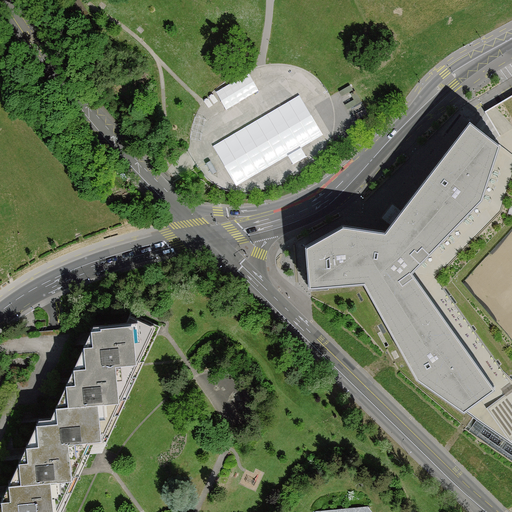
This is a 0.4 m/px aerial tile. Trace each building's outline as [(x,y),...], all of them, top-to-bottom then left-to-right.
[(78,0),(69,7),(77,19),(86,12),(78,0)] [(244,0),(244,13),(254,13),(254,24),(264,24),(265,0),(244,0)] [(204,13),(184,13),(184,44),(205,43),(204,13)] [(300,96),(213,146),(236,186),(269,167),(274,175),(307,156),(302,147),(323,135),(300,96)] [(511,96),(485,112),(501,136),(511,137),(511,96)] [(343,225),(305,247),(310,287),(365,283),(420,377),(422,379),(469,411),(499,390),(412,274),(483,201),(500,146),(470,123),(420,187),(385,231),(343,225)] [(22,248),(5,256),(13,271),(29,263),(22,248)] [(137,362),(145,361),(161,327),(132,313),(126,324),(126,326),(140,325),(142,341),(135,342),(137,362)] [(89,367),(123,364),(137,362),(135,342),(142,341),(140,325),(126,326),(94,329),(95,344),(87,345),(89,367)] [(0,511),(0,462),(23,413),(45,412),(80,330),(66,331),(57,332),(8,337),(3,348),(0,354),(0,360),(10,359),(36,356),(25,379),(6,377),(0,390),(0,511)] [(120,400),(127,399),(145,361),(137,362),(123,364),(124,379),(118,379),(120,400)] [(72,405),(104,402),(120,400),(118,379),(124,379),(123,364),(89,367),(76,368),(78,382),(69,383),(72,405)] [(511,382),(499,390),(469,411),(511,442),(511,382)] [(102,438),(109,437),(127,399),(120,400),(104,402),(105,417),(100,418),(102,438)] [(41,444),(75,440),(102,438),(100,418),(105,417),(104,402),(72,405),(61,406),(63,420),(39,422),(41,444)] [(72,477),(80,476),(95,443),(107,442),(109,437),(102,438),(75,440),(77,456),(70,457),(72,477)] [(24,482),(58,479),(72,477),(70,457),(77,456),(75,440),(41,444),(29,445),(30,459),(22,460),(24,482)] [(56,511),(62,511),(80,476),(72,477),(58,479),(59,495),(55,495),(56,511)] [(5,511),(56,511),(55,495),(59,495),(58,479),(24,482),(12,483),(13,497),(4,498),(5,511)]
